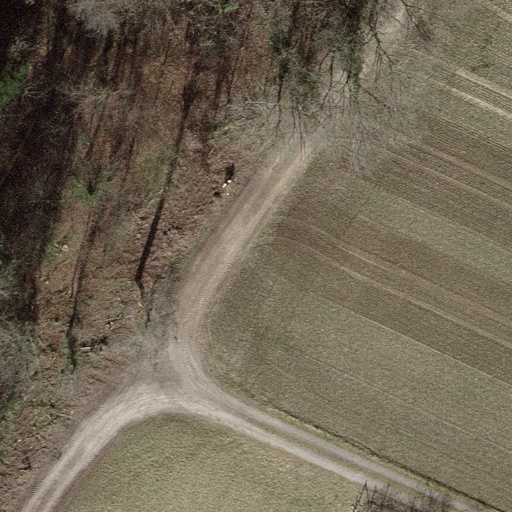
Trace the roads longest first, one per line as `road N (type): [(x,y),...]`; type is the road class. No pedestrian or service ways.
road 1 (track): [(413,0),(174,349),(175,400)]
road 2 (track): [(175,400),(287,434),(455,511)]
road 3 (track): [(37,511),(134,418),(175,400)]
